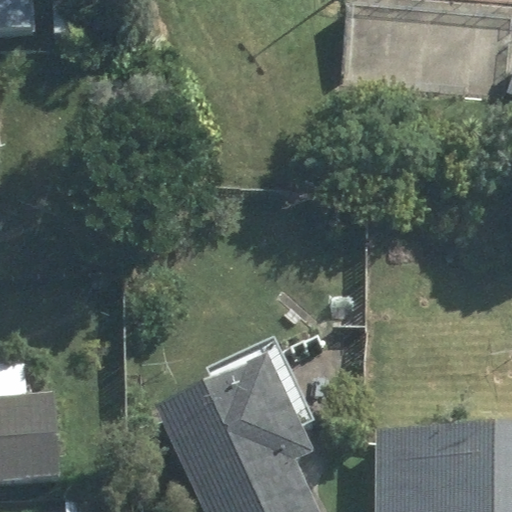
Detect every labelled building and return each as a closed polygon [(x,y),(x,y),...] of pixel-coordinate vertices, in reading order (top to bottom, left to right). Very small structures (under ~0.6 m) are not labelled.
[(29,0),(0,0),(0,50),(31,50),(29,0)] [(91,0),(44,0),(45,47),(92,47),(91,0)] [(209,397),(139,427),(176,511),(292,511),(283,490),(297,484),(284,454),(302,446),(262,355),(202,381),(209,397)] [(0,495),(55,495),(55,409),(18,410),(18,373),(0,373),(0,495)] [(511,511),(511,452),(364,446),(361,511),(511,511)]
